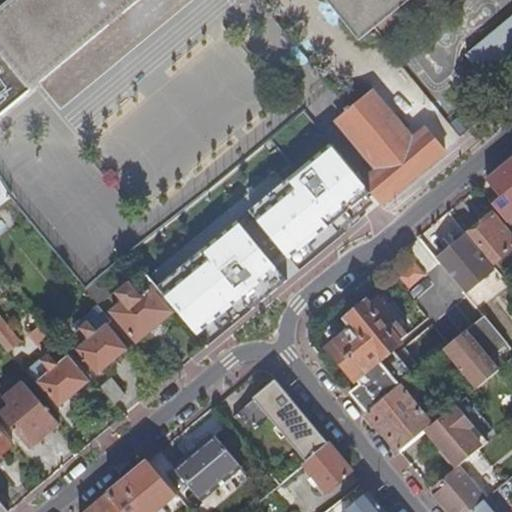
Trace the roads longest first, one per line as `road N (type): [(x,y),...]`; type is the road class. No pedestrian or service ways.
road 1 (residential): [(279,346),(298,306),(511,126)]
road 2 (residential): [(279,346),(246,351),(50,511)]
road 3 (residential): [(418,511),(279,346)]
